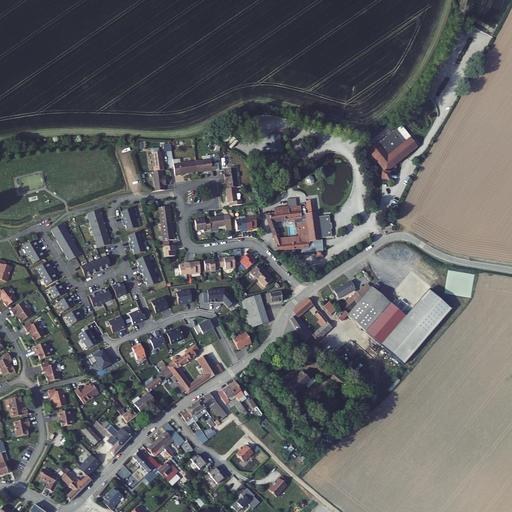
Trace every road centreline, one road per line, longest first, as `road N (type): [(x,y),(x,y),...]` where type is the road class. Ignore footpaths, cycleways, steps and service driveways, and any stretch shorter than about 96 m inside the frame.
road 1 (tertiary): [(303,294),(399,235),(455,260),(511,269)]
road 2 (tertiary): [(82,498),(154,424),(238,367)]
road 3 (track): [(208,386),(331,511)]
road 4 (residential): [(303,294),(254,244),(191,247),(181,210)]
road 5 (residential): [(16,490),(42,438),(33,387),(19,377)]
road 6 (residential): [(179,193),(114,204),(123,262)]
